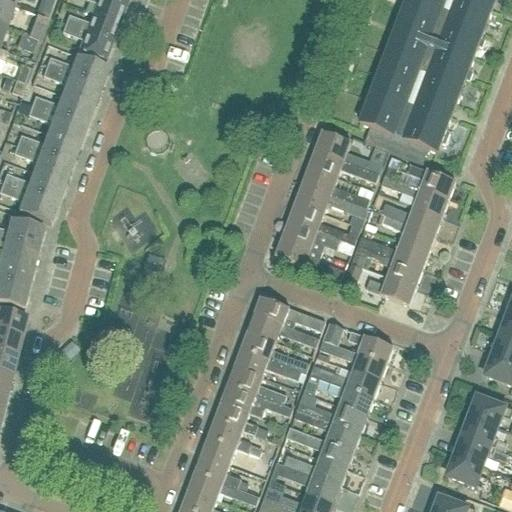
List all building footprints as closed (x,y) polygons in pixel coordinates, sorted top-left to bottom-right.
[(19,0),(0,0),(0,2),(16,8),(19,0)] [(94,8),(90,17),(118,28),(125,10),(98,0),(75,0),(75,1),(94,8)] [(98,0),(125,10),(128,0),(98,0)] [(408,0),(404,12),(401,11),(398,20),(400,21),(391,46),(388,44),(385,53),(388,55),(360,129),(370,133),(365,148),(423,170),(428,155),(438,159),(442,149),(445,150),(450,137),(447,136),(467,85),(469,86),(473,77),(470,75),(479,52),(482,53),(486,44),(483,43),(498,0),(408,0)] [(0,6),(0,30),(7,33),(15,12),(0,6)] [(68,20),(64,29),(111,46),(118,28),(90,17),(87,27),(68,20)] [(30,36),(39,39),(45,23),(36,20),(30,36)] [(111,46),(64,29),(61,37),(80,45),(76,55),(104,65),(111,46)] [(49,63),(45,72),(100,93),(108,73),(75,61),(71,71),(49,63)] [(21,70),(15,85),(26,89),(31,74),(21,70)] [(64,90),(61,100),(93,112),(100,93),(45,72),(42,81),(64,90)] [(26,89),(15,85),(10,98),(21,102),(26,89)] [(34,101),(31,111),(86,132),(93,112),(61,100),(57,110),(34,101)] [(50,129),(46,139),(79,151),(86,132),(31,111),(27,120),(50,129)] [(0,116),(0,127),(6,129),(10,118),(1,114),(0,116)] [(323,138),(316,156),(367,175),(370,167),(347,158),(351,148),(323,138)] [(19,140),(16,149),(72,170),(79,151),(46,139),(42,149),(19,140)] [(35,168),(32,177),(64,189),(72,170),(16,149),(12,159),(35,168)] [(316,156),(309,173),(337,184),(340,175),(375,189),(379,179),(367,175),(316,156)] [(424,186),(420,194),(449,205),(456,187),(411,170),(407,179),(424,186)] [(388,172),(384,181),(394,185),(398,175),(388,172)] [(309,173),(303,191),(365,214),(369,205),(334,192),(337,184),(309,173)] [(5,179),(2,188),(57,209),(64,189),(32,177),(28,187),(5,179)] [(417,204),(414,212),(443,222),(449,205),(420,194),(394,185),(384,181),(381,191),(417,204)] [(57,209),(2,188),(0,192),(0,198),(21,206),(17,217),(49,229),(57,209)] [(303,191),(296,209),(324,219),(327,210),(362,223),(365,214),(303,191)] [(289,227),(341,246),(354,250),(360,233),(351,229),(347,239),(320,229),(324,219),(296,209),(289,227)] [(382,220),(436,240),(443,222),(414,212),(411,219),(385,210),(385,211),(380,209),(377,218),(382,220)] [(404,239),(401,247),(429,258),(436,240),(382,220),(378,228),(381,229),(393,233),(392,234),(404,239)] [(0,233),(0,244),(37,254),(43,233),(10,224),(7,235),(0,233)] [(289,227),(283,244),(320,258),(323,249),(338,253),(341,246),(289,227)] [(361,243),(358,252),(422,275),(429,258),(401,247),(397,256),(361,243)] [(0,254),(2,255),(0,263),(0,265),(32,274),(37,254),(0,244),(0,254)] [(320,258),(283,244),(276,262),(304,272),(341,286),(345,277),(318,267),(320,258)] [(391,273),(388,282),(416,293),(422,275),(358,252),(355,259),(391,273)] [(142,273),(159,279),(164,266),(147,260),(143,271),(142,273)] [(0,286),(27,293),(32,274),(0,265),(0,286)] [(351,270),(345,287),(356,291),(362,274),(351,270)] [(416,293),(388,282),(384,292),(374,289),(371,298),(381,301),(409,312),(416,293)] [(27,293),(0,286),(0,308),(22,314),(27,293)] [(261,304),(254,321),(283,331),(286,324),(322,338),(325,328),(261,304)] [(0,334),(22,341),(27,322),(0,314),(0,334)] [(278,349),(283,342),(305,350),(308,341),(284,331),(283,331),(254,321),(248,338),(278,349)] [(511,323),(508,322),(501,342),(511,345),(511,323)] [(340,333),(329,329),(323,346),(334,350),(340,333)] [(0,355),(17,360),(22,341),(0,334),(0,355)] [(358,359),(387,369),(393,353),(365,343),(366,342),(352,337),(348,346),(361,351),(358,359)] [(278,349),(248,338),(241,355),(302,378),(306,379),(310,370),(273,356),(278,349)] [(511,345),(501,342),(494,361),(511,367),(511,345)] [(353,376),(381,387),(387,369),(334,350),(323,346),(320,356),(355,369),(353,376)] [(0,376),(12,380),(17,360),(0,355),(0,376)] [(302,378),(241,355),(235,373),(263,383),(266,375),(298,387),(302,378)] [(511,367),(494,361),(486,381),(511,391),(511,367)] [(310,381),(324,386),(374,404),(381,387),(353,376),(350,384),(313,371),(310,381)] [(235,373),(228,390),(283,410),(287,401),(260,391),(263,383),(235,373)] [(0,396),(7,399),(12,380),(0,376),(0,396)] [(343,402),(340,411),(368,421),(374,404),(324,386),(321,394),(343,402)] [(228,390),(221,409),(249,419),(262,423),(265,414),(280,419),(283,410),(228,390)] [(478,403),(470,423),(499,434),(503,423),(510,425),(511,420),(511,415),(506,414),(478,403)] [(300,407),(297,416),(361,440),(368,421),(340,411),(336,420),(300,407)] [(221,409),(215,426),(243,436),(265,445),(269,436),(258,432),(258,431),(247,427),(249,419),(221,409)] [(330,437),(327,446),(355,457),(361,440),(297,416),(294,423),(330,437)] [(470,423),(463,442),(495,454),(498,446),(495,445),(499,434),(470,423)] [(215,426),(208,443),(259,462),(262,454),(251,450),(252,449),(240,445),(243,436),(215,426)] [(323,457),(320,465),(348,475),(355,457),(327,446),(327,447),(290,433),(286,443),(323,457)] [(463,442),(456,461),(485,472),(489,462),(492,463),(495,454),(463,442)] [(208,443),(202,460),(230,471),(233,462),(245,467),(246,466),(256,470),(259,462),(208,443)] [(280,459),(276,469),(341,493),(348,475),(320,465),(317,473),(287,462),(280,459)] [(202,460),(195,479),(246,498),(249,490),(241,487),(241,485),(227,480),(230,471),(202,460)] [(485,472),(456,461),(448,481),(477,492),(484,495),(487,486),(481,483),(485,472)] [(310,492),(306,501),(334,511),(341,493),(276,469),(270,486),(276,488),(278,481),(310,492)] [(195,479),(189,496),(217,506),(220,498),(256,511),(259,503),(246,498),(195,479)] [(189,496),(182,511),(214,511),(217,506),(189,496)] [(280,501),(277,509),(277,510),(283,511),(333,511),(334,511),(306,501),(303,509),(280,501)] [(462,511),(440,503),(436,511),(462,511)]
